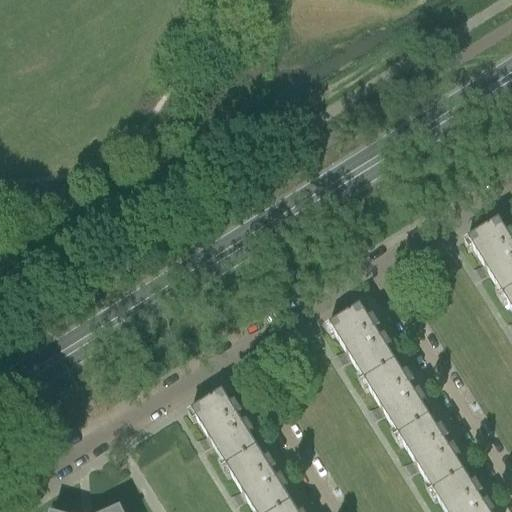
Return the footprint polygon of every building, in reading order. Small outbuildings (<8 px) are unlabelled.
[(489,279),(503,302),(511,296),(511,247),(499,227),(468,246),(483,270),(476,274),(482,283),(489,279)] [(511,296),(503,302),(511,316),(511,327),(511,329),(511,330),(511,296)] [(350,365),(364,388),(395,368),(381,346),(385,343),(380,334),(375,336),(361,313),(330,332),(344,356),(338,360),(344,369),(350,365)] [(384,419),(398,442),(429,423),(415,400),(419,397),(414,389),(410,391),(395,368),(364,388),(378,411),(372,414),(378,423),(384,419)] [(212,449),(226,473),(257,454),(243,431),(248,428),(242,419),(237,421),(222,397),(191,417),(206,440),(200,444),(205,453),(212,449)] [(418,475),(433,498),(464,478),(450,455),(454,453),(448,444),(444,446),(429,423),(398,442),(413,466),(406,469),(412,479),(418,475)] [(246,505),(250,511),(285,511),(291,509),(277,486),(281,483),(276,474),(271,477),(257,454),(226,473),(240,496),(234,499),(240,509),(246,505)] [(464,478),(433,498),(441,511),(484,511),(484,510),(488,508),(482,498),(478,501),(464,478)]
